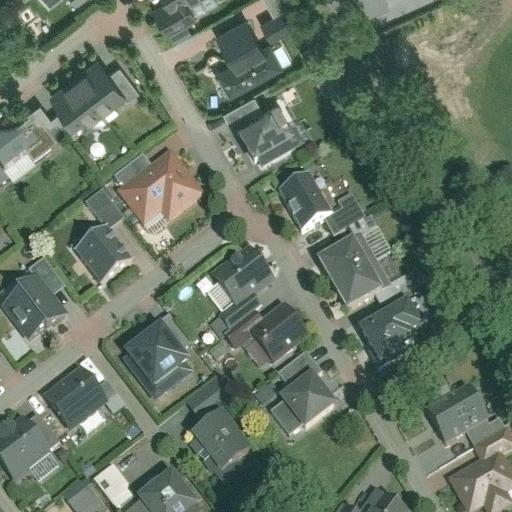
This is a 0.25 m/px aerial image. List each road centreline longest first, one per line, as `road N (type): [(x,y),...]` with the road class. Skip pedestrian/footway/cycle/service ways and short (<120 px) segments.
road 1 (unclassified): [(329,0),(511,319)]
road 2 (residential): [(250,210),(434,511)]
road 3 (residential): [(0,401),(250,210)]
road 4 (residential): [(128,10),(250,210)]
road 5 (residential): [(0,106),(128,10)]
